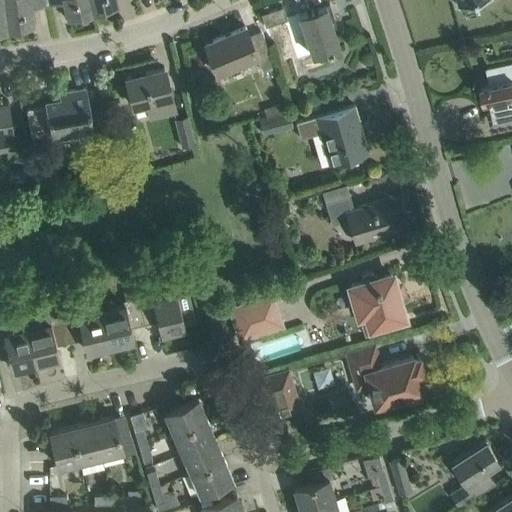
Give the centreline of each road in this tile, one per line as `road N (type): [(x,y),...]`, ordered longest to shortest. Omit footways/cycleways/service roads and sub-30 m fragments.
road 1 (residential): [(20,511),(22,400),(40,388),(198,348),(220,355),(252,442),(264,453)]
road 2 (unclassified): [(511,384),(466,313),(372,0)]
road 3 (residential): [(264,453),(511,403)]
road 4 (residential): [(216,0),(170,20),(0,57)]
